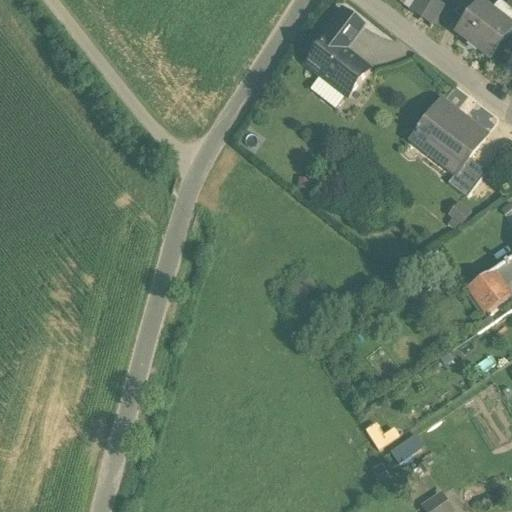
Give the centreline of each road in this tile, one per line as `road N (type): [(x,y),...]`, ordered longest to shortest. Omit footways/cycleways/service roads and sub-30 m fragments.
road 1 (unclassified): [(192,172),(97,511)]
road 2 (track): [(51,0),(192,172)]
road 3 (residential): [(303,0),(192,172)]
road 4 (residential): [(361,0),(511,112)]
